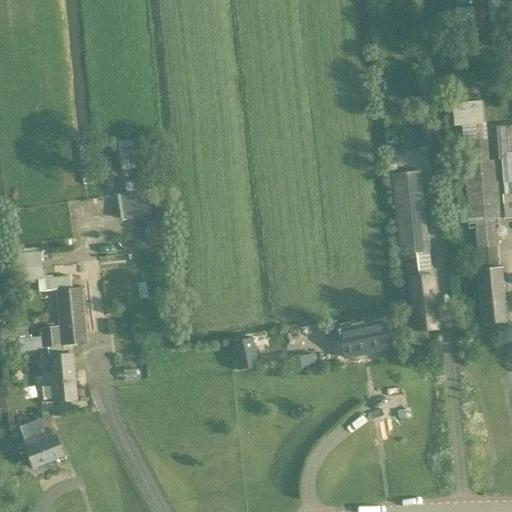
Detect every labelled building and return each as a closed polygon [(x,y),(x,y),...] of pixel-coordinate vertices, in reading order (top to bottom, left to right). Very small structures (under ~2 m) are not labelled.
[(508,0),(487,2),(492,49),(511,46),(511,5),(511,0),(508,0)] [(412,96),(418,146),(432,144),(425,94),(412,96)] [(481,324),(505,322),(501,269),(497,270),(493,219),(499,219),(494,162),(489,162),(484,101),(451,104),(453,127),(461,126),(468,221),(474,221),(478,271),(477,271),(481,324)] [(501,195),(504,214),(511,213),(511,126),(499,128),(504,195),(501,195)] [(429,252),(427,234),(420,173),(392,176),(399,237),(398,237),(400,256),(416,254),(419,278),(408,280),(414,331),(438,328),(433,277),(430,277),(428,252),(429,252)] [(120,220),(152,214),(145,178),(124,182),(126,193),(115,194),(120,220)] [(145,245),(168,242),(165,215),(142,219),(145,245)] [(58,289),(60,325),(60,327),(63,345),(88,343),(83,287),(73,288),(72,276),(43,279),(40,247),(23,249),(23,244),(10,245),(13,281),(37,279),(38,292),(53,290),(58,289)] [(384,327),(391,326),(389,316),(374,319),(375,329),(342,335),(346,358),(388,351),(384,327)] [(63,345),(60,327),(60,325),(43,326),(44,346),(49,346),(53,401),(77,399),(73,353),(63,354),(63,345)] [(256,365),(252,341),(230,344),(234,368),(256,365)] [(33,469),(63,457),(53,432),(46,434),(41,420),(20,429),(25,443),(23,443),(25,447),(25,448),(33,469)]
